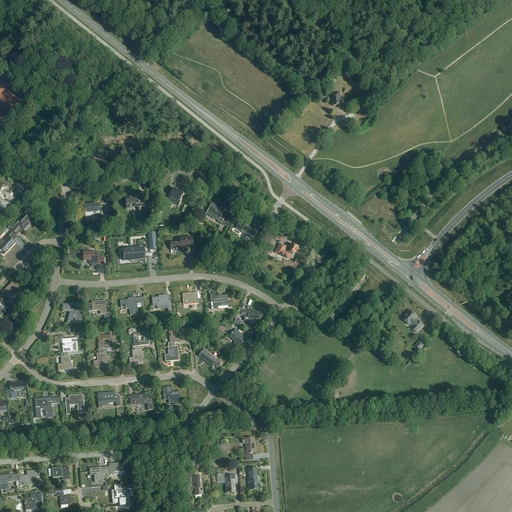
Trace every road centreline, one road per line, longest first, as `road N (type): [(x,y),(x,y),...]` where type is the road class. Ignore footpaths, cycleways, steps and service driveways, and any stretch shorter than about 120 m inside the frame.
road 1 (residential): [(283,310),(205,276),(55,281)]
road 2 (residential): [(325,245),(366,258),(511,369)]
road 3 (unclassified): [(271,212),(234,187),(188,171),(66,182)]
road 4 (residential): [(214,391),(188,375),(55,384),(17,357)]
road 5 (secondary): [(61,0),(218,124)]
road 6 (residential): [(214,391),(183,428),(151,447),(76,455)]
road 7 (secondary): [(291,187),(405,278)]
road 8 (secondary): [(407,268),(296,179)]
road 9 (unclassified): [(275,502),(268,435),(214,391)]
road 10 (secondary): [(405,278),(511,361)]
road 11 (secondary): [(511,351),(417,275)]
